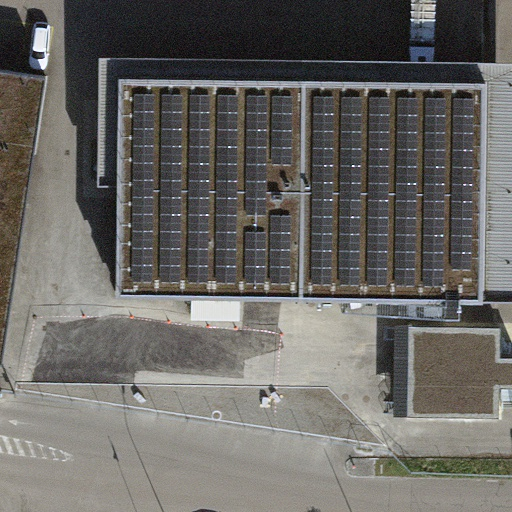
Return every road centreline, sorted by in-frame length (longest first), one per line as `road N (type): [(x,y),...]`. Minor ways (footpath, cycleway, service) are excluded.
road 1 (unknown): [(96,0),(88,217),(102,264),(139,289),(204,301),(510,323)]
road 2 (unclassified): [(511,505),(125,491)]
